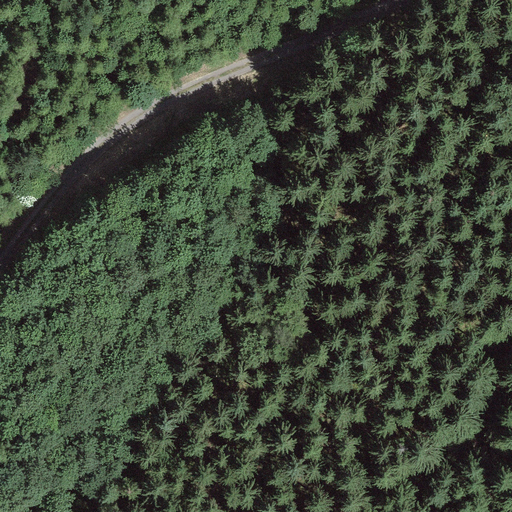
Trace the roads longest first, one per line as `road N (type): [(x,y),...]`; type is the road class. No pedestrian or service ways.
road 1 (track): [(0,278),(102,131),(407,0)]
road 2 (track): [(511,391),(489,511)]
